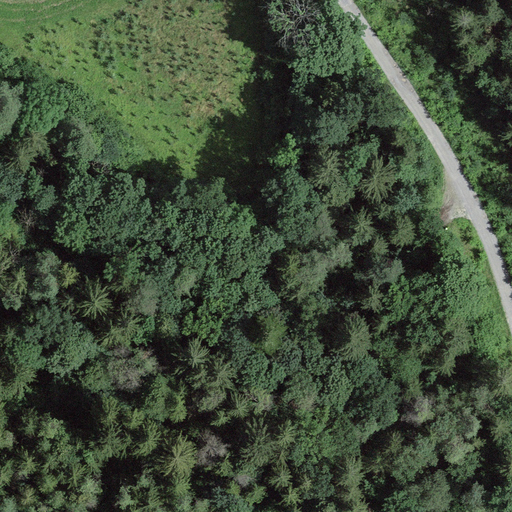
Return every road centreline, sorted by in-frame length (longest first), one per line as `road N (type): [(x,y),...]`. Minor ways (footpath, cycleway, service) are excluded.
road 1 (track): [(372,511),(382,411),(455,167)]
road 2 (track): [(342,0),(432,125),(511,299)]
